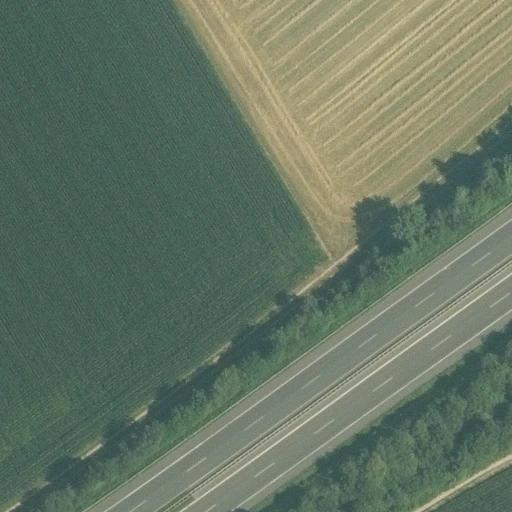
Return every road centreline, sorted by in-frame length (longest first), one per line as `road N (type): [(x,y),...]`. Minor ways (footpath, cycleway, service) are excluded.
road 1 (track): [(511,125),(347,260),(9,511)]
road 2 (motorway): [(511,246),(133,511)]
road 3 (motorway): [(207,511),(511,300)]
